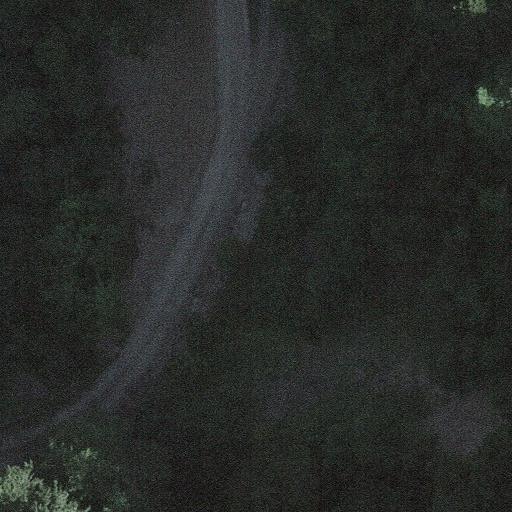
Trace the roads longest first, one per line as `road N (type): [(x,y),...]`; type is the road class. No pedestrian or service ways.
road 1 (track): [(217,0),(212,121),(199,181),(131,369),(86,420),(0,450)]
road 2 (track): [(212,121),(247,70),(265,0)]
